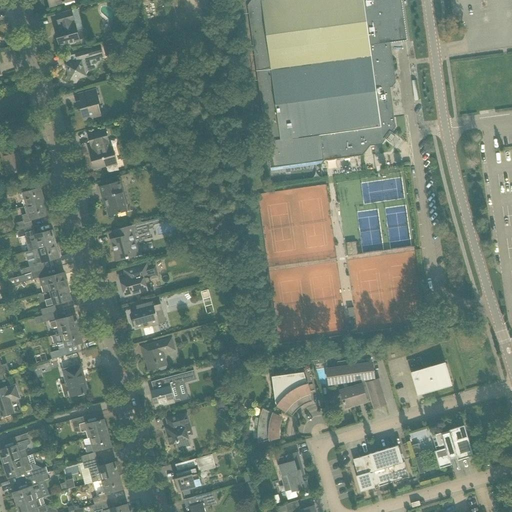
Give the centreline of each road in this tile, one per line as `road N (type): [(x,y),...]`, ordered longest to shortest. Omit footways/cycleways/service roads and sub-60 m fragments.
road 1 (residential): [(155,511),(18,0)]
road 2 (residential): [(511,370),(460,197),(426,0)]
road 3 (residential): [(511,390),(335,440),(325,462),(341,511)]
road 4 (residential): [(377,511),(511,470)]
